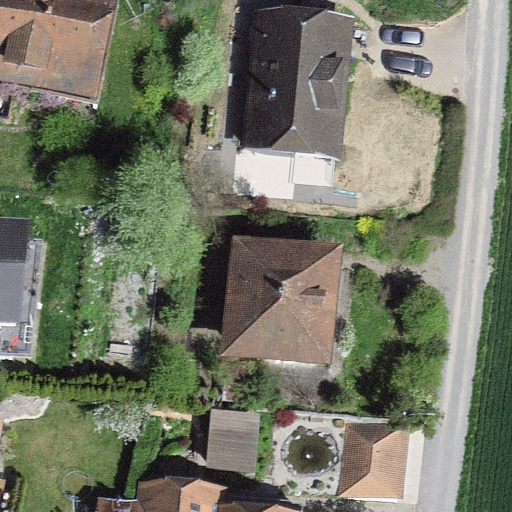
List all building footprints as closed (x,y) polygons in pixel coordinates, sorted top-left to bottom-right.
[(104,2),(96,0),(0,0),(0,73),(84,91),(104,2)] [(346,29),(261,22),(249,153),(295,157),(296,141),(336,144),(346,29)] [(24,242),(0,239),(0,329),(15,331),(24,242)] [(326,272),(246,264),(237,353),(317,361),(326,272)] [(402,433),(351,429),(344,498),(395,502),(402,433)] [(146,511),(130,511),(98,509),(97,511),(273,511),(148,500),(146,511)]
